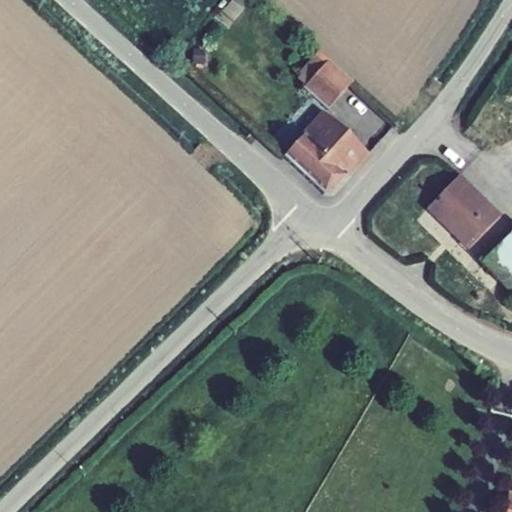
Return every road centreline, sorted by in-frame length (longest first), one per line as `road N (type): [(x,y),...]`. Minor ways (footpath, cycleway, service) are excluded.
road 1 (unclassified): [(325,230),(263,261),(1,511)]
road 2 (unclassified): [(68,0),(325,230)]
road 3 (unclassified): [(511,0),(452,92),(325,230)]
road 4 (unclassified): [(325,230),(454,326),(511,352)]
